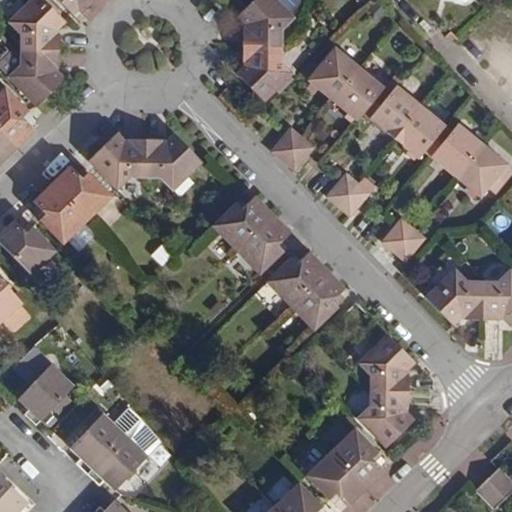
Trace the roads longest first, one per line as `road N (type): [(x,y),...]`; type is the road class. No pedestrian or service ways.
road 1 (residential): [(179,87),(488,408)]
road 2 (residential): [(0,197),(121,88)]
road 3 (residential): [(488,408),(388,511)]
